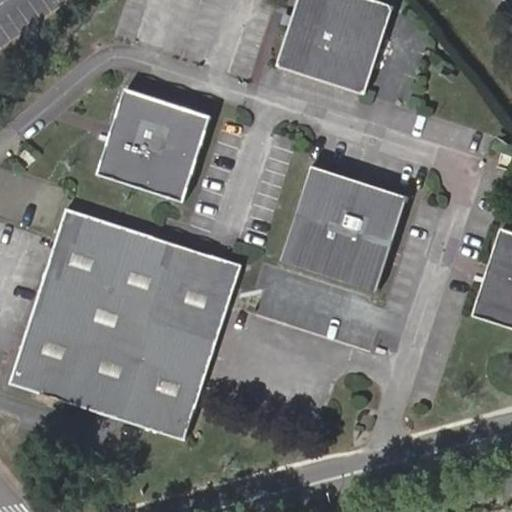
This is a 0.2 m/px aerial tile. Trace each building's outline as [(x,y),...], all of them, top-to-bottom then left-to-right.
[(304,70),(303,74),(365,94),(392,13),(350,0),(298,0),(294,13),(305,17),(302,29),(290,25),(285,41),(278,61),(304,70)] [(383,0),(350,0),(392,13),(395,4),(383,0)] [(294,13),(290,25),(302,29),(305,17),(294,13)] [(277,65),(303,74),(304,70),(278,61),(277,65)] [(99,174),(184,201),(212,117),(127,90),(99,174)] [(410,196),(311,165),(280,261),(379,292),(410,196)] [(11,383),(185,438),(242,264),(68,208),(11,383)] [(498,323),(511,280),(511,231),(502,228),(474,315),(498,323)] [(511,280),(498,323),(511,326),(511,280)]
